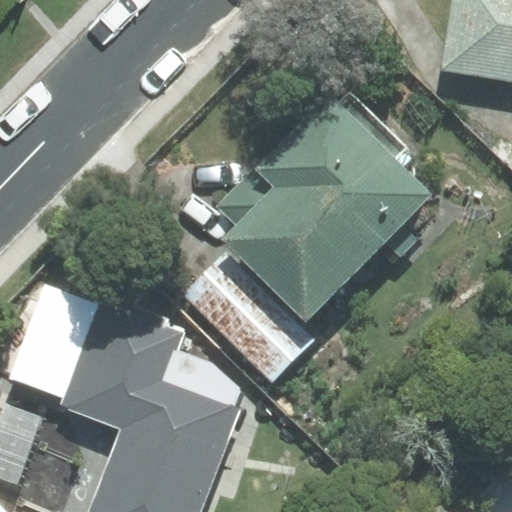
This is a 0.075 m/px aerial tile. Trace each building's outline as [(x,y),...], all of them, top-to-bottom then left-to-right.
[(511,0),(463,0),(453,67),(511,76),(511,0)] [(259,168),(224,205),(247,227),(240,234),(326,316),(446,191),(409,156),(419,146),(364,93),(357,100),(347,91),(283,157),(276,151),(259,168)] [(324,340),(233,253),(213,274),(192,295),(282,382),(324,340)] [(73,396),(108,303),(53,283),(19,377),(73,396)] [(188,333),(108,303),(73,396),(70,403),(82,408),(81,410),(131,428),(128,436),(99,511),(213,511),(252,408),(171,378),(188,333)] [(52,416),(16,403),(0,448),(0,473),(29,483),(52,416)]
